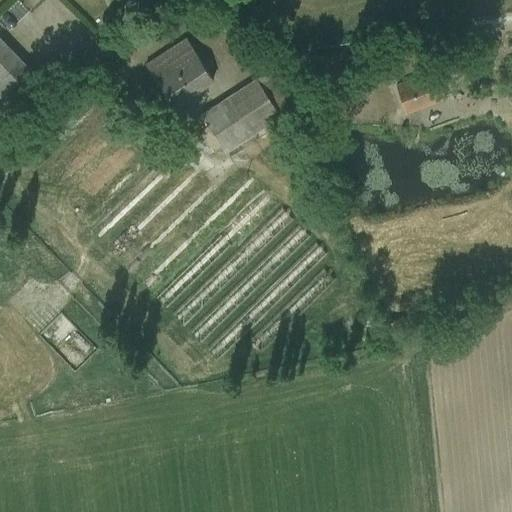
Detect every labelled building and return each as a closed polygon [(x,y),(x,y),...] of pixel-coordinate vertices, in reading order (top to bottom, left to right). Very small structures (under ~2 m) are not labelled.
[(172,106),(189,95),(212,79),(186,38),(145,65),(156,83),(172,106)] [(0,97),(14,84),(29,70),(0,40),(0,97)] [(461,55),(447,55),(447,73),(461,73),(461,55)] [(225,153),(290,111),(283,94),(273,68),(200,115),(225,153)] [(359,104),(361,115),(393,108),(392,104),(401,103),(403,113),(410,111),(445,100),(435,70),(404,81),(386,87),(388,97),(368,102),(359,104)] [(33,172),(102,112),(78,85),(9,145),(33,172)] [(87,227),(151,165),(140,155),(77,217),(87,227)] [(117,259),(200,180),(190,169),(107,248),(117,259)] [(166,181),(156,171),(92,232),(102,243),(166,181)] [(149,291),(258,185),(247,174),(138,280),(149,291)] [(215,195),(204,185),(122,263),(133,274),(215,195)] [(276,203),(264,191),(154,296),(166,308),(276,203)] [(292,220),(281,208),(171,314),(183,326),(292,220)] [(309,237),(298,226),(188,331),(200,343),(309,237)] [(326,255),(314,243),(205,349),(216,360),(326,255)] [(334,281),(322,269),(250,341),(262,353),(334,281)]
